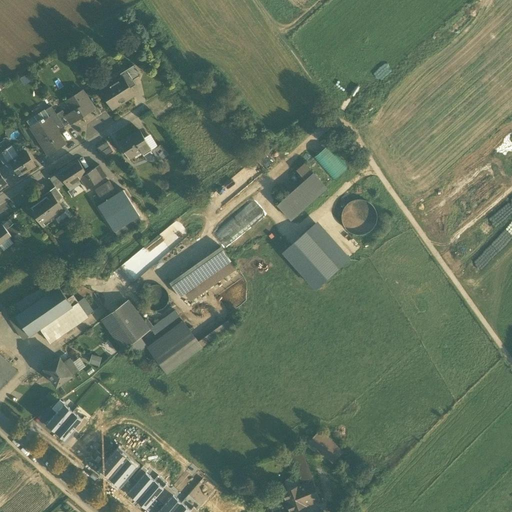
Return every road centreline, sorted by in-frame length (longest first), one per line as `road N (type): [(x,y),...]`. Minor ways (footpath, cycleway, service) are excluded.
road 1 (track): [(511,363),(256,0)]
road 2 (residential): [(0,199),(188,78)]
road 3 (residential): [(30,425),(133,511)]
road 4 (residential): [(100,511),(0,422)]
